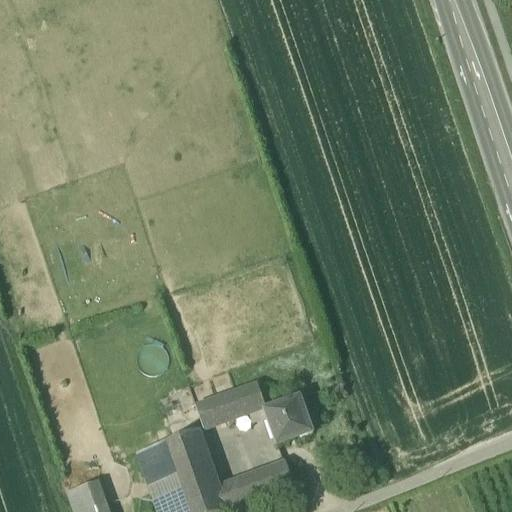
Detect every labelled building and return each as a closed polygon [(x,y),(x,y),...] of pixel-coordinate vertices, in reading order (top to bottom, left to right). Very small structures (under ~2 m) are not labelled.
[(257,387),(195,410),(203,431),(265,409),(257,387)] [(299,401),(265,413),(277,447),(311,435),(299,401)] [(199,433),(137,455),(157,511),(226,511),(219,489),(199,433)] [(285,464),(219,489),(226,511),(231,511),(294,489),(285,464)] [(106,511),(97,485),(66,495),(72,511),(106,511)]
